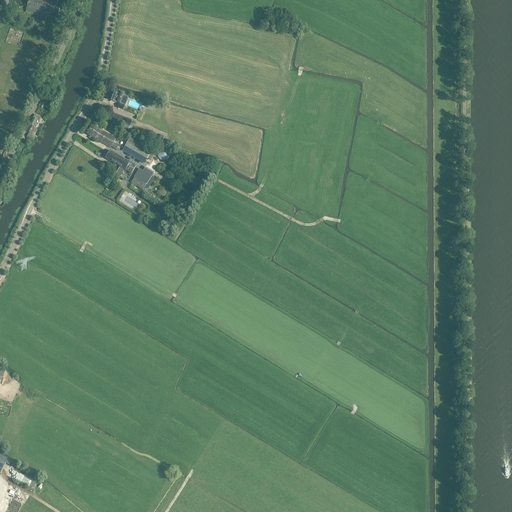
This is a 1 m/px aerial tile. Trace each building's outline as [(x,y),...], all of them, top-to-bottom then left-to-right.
[(7,12),(9,0),(2,0),(0,11),(7,12)] [(57,6),(38,1),(34,0),(28,0),(26,12),(47,18),(48,13),(58,16),(60,7),(57,6)] [(145,49),(142,50),(143,53),(143,56),(145,57),(147,55),(150,55),(150,52),(146,52),(145,49)] [(107,99),(115,102),(116,101),(119,103),(119,104),(118,103),(117,107),(123,110),(125,106),(120,104),(124,94),(118,92),(118,93),(110,90),(109,94),(108,94),(107,97),(108,98),(107,99)] [(113,118),(124,122),(125,116),(114,113),(113,118)] [(42,118),(36,115),(35,115),(30,125),(28,131),(35,135),(38,129),(34,127),(38,121),(40,122),(42,118)] [(87,134),(111,148),(111,147),(116,150),(119,146),(116,144),(117,143),(115,141),(116,139),(92,125),(87,134)] [(131,137),(123,150),(145,163),(153,150),(131,137)] [(162,161),(168,149),(164,148),(162,149),(159,151),(158,152),(158,154),(158,158),(161,160),(162,161)] [(136,166),(110,151),(106,159),(118,166),(113,174),(120,178),(125,169),(132,174),(136,166)] [(144,189),(154,172),(146,167),(143,172),(140,170),(132,182),(144,189)]
